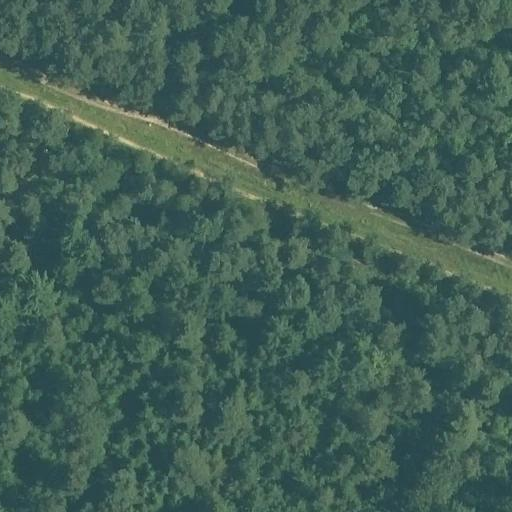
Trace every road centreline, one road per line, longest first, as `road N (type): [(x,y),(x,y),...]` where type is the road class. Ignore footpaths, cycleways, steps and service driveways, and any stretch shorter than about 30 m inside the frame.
road 1 (track): [(511,279),(0,68)]
road 2 (track): [(179,170),(166,19),(175,0)]
